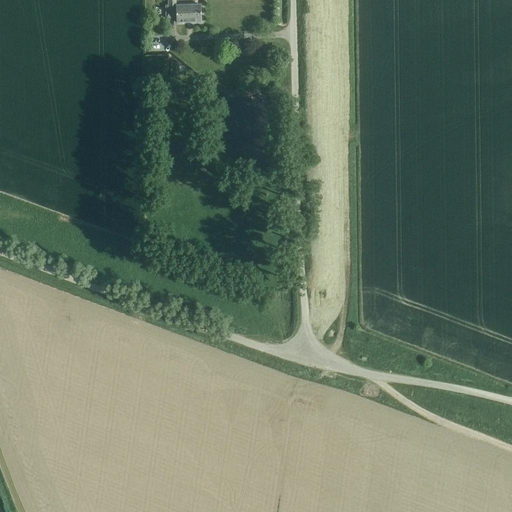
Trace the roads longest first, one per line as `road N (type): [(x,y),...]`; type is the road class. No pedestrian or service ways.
road 1 (unclassified): [(305,356),(293,0)]
road 2 (unclassified): [(305,356),(270,352),(0,253)]
road 3 (track): [(330,363),(342,331),(345,147)]
road 4 (unclassified): [(511,403),(305,356)]
road 5 (track): [(373,374),(434,422),(511,451)]
